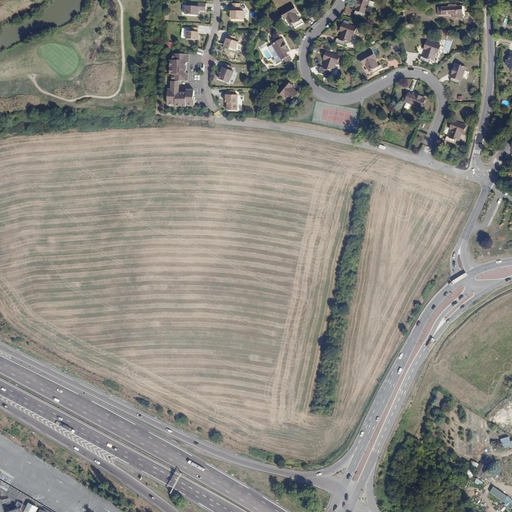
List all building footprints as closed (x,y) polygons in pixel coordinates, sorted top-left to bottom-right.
[(352,12),(350,19),(358,22),(361,15),(367,17),(370,6),(355,1),(352,12)] [(461,17),(465,17),(464,6),(458,6),(458,4),(450,5),(450,6),(439,7),(439,13),(443,13),(443,16),(454,15),(454,18),(461,17)] [(203,6),(195,5),(195,9),(183,8),(183,17),(196,17),(196,13),(203,13),(203,6)] [(241,14),(237,13),(237,6),(229,6),(229,13),(228,13),(227,22),(241,22),(241,14)] [(293,23),(289,17),(290,16),(286,9),(275,16),(280,23),(281,22),(285,28),(286,27),(289,31),(298,26),(295,22),(293,23)] [(336,34),(337,34),(335,42),(332,41),(331,45),(341,49),(342,45),(345,46),(347,38),(349,39),(352,32),(338,27),(336,34)] [(195,42),(195,30),(188,30),(188,34),(184,33),(184,42),(195,42)] [(232,38),(225,37),(222,48),(233,51),(235,43),(232,42),(232,38)] [(276,62),(278,66),(285,62),(283,58),(284,58),(278,45),(269,50),(275,63),(276,62)] [(438,50),(423,45),(421,52),(423,53),(420,60),(417,59),(416,64),(426,67),(427,63),(430,64),(433,56),(435,57),(438,50)] [(359,57),(366,73),(380,67),(372,51),(359,57)] [(174,95),(174,84),(186,84),(186,76),(185,76),(185,65),(187,65),(188,57),(172,56),(172,63),(169,63),(168,77),(170,77),(170,84),(170,93),(166,92),(165,107),(173,107),(173,109),(184,109),(184,108),(192,108),(193,101),(192,100),(192,93),(184,93),(184,96),(174,95)] [(318,65),(320,66),(317,73),(315,72),(313,76),(322,80),(324,76),(326,77),(329,70),(331,71),(334,63),(322,58),(318,65)] [(229,70),(222,67),(217,77),(227,82),(230,75),(228,74),(229,70)] [(448,80),(449,80),(447,85),(455,88),(457,83),(458,83),(463,71),(452,67),(448,80)] [(291,109),(298,102),(295,99),(293,102),(287,96),(288,95),(283,90),(274,99),(279,104),(280,103),(286,108),(288,107),(291,109)] [(231,93),(224,93),(223,105),(235,105),(235,97),(231,97),(231,93)] [(400,103),(395,103),(394,111),(399,112),(399,113),(412,115),(413,104),(400,102),(400,103)] [(445,133),(447,134),(444,141),(441,140),(440,144),(449,148),(451,145),(453,146),(457,138),(458,139),(462,131),(448,125),(445,133)] [(507,423),(503,431),(508,433),(511,426),(507,423)] [(501,438),(502,447),(511,445),(511,440),(510,441),(509,437),(501,438)] [(467,471),(480,477),(485,466),(472,460),(467,471)] [(480,486),(483,482),(477,478),(474,482),(480,486)] [(489,492),(509,505),(511,500),(511,499),(493,486),(489,492)] [(19,511),(18,510),(11,511),(4,511),(1,502),(0,502),(0,497),(2,494),(1,492),(0,491),(0,511),(19,511)]
